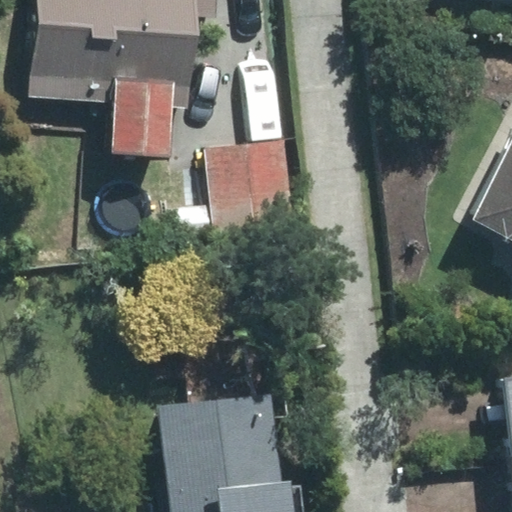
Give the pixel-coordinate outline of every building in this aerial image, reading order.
[(180,103),(189,0),(23,0),(16,90),(102,97),(99,143),(158,149),(161,101),(180,103)] [(511,111),(459,212),(511,239),(511,111)] [(169,238),(208,234),(289,226),(281,136),(200,142),(206,203),(166,206),(169,238)] [(504,464),(511,463),(511,371),(492,374),(504,464)] [(278,511),(266,389),(147,400),(158,511),(278,511)]
